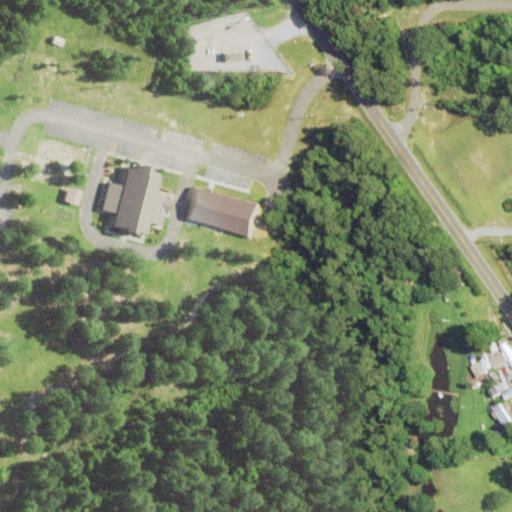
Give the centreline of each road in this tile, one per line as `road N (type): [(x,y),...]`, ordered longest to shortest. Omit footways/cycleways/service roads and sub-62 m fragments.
road 1 (tertiary): [(511,310),(295,0)]
road 2 (residential): [(474,6),(444,5),(425,17),(421,103)]
road 3 (residential): [(511,98),(421,103),(393,140)]
